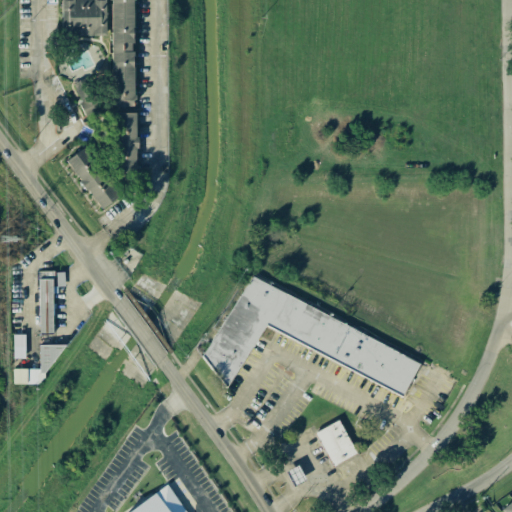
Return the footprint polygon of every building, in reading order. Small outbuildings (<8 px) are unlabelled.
[(60,0),(61,36),(105,35),(104,0),(60,0)] [(132,0),(110,0),(110,107),(132,107),(132,0)] [(135,113),(109,113),(109,172),(135,172),(135,113)] [(119,194),(79,150),(63,164),(103,209),(119,194)] [(50,293),(57,293),(57,286),(64,286),(64,271),(37,272),(39,333),(52,333),(50,293)] [(261,326),(402,396),(419,361),(246,276),(201,367),(233,382),(261,326)] [(13,358),(24,358),(24,335),(13,335),(13,358)] [(13,384),(40,384),(40,375),(54,375),(54,345),(38,345),(38,369),(13,369),(13,384)] [(331,466),(356,453),(338,420),(314,433),(331,466)] [(124,511),(184,511),(167,485),(124,511)] [(504,511),(511,511),(511,499),(501,508),(504,511)]
